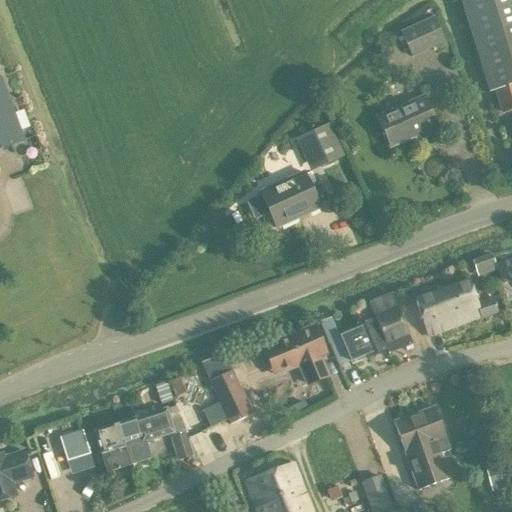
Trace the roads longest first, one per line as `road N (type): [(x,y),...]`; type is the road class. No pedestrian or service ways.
road 1 (tertiary): [(0,394),(511,207)]
road 2 (residential): [(125,511),(421,370),(511,347)]
